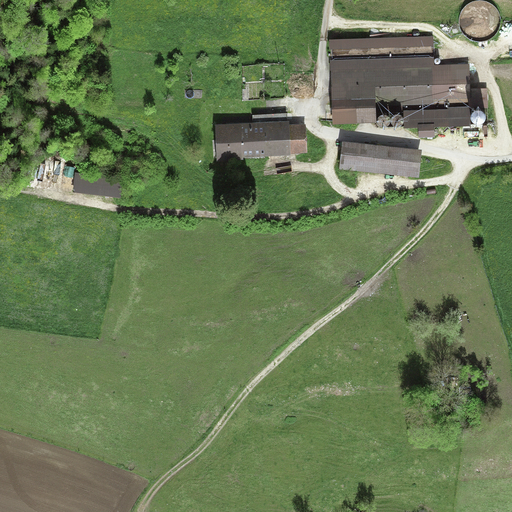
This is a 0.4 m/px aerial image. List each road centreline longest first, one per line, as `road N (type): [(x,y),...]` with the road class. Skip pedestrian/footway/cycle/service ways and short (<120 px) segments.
road 1 (track): [(470,159),(437,217),(265,369),(201,449),(158,483),(144,511)]
road 2 (track): [(357,199),(258,218),(118,210),(0,189)]
